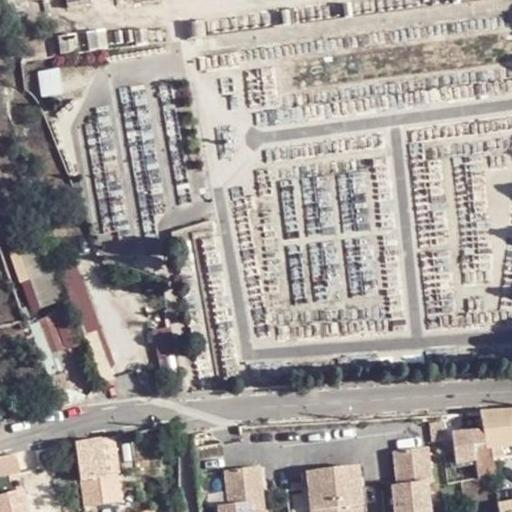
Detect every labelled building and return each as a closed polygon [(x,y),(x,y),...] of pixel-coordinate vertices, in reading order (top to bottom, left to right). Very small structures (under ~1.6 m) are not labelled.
[(37,70),(40,95),(60,92),(57,68),(37,70)] [(29,310),(61,300),(41,239),(9,250),(29,310)] [(29,323),(41,357),(75,344),(63,311),(29,323)] [(511,411),(479,413),(483,430),(483,434),(485,446),(486,451),(492,450),(511,447),(511,411)] [(483,434),(483,430),(451,436),(456,465),(475,462),(472,448),(473,448),(485,446),(483,434)] [(100,477),(113,474),(116,473),(111,437),(94,440),(100,477)] [(94,440),(73,444),(84,510),(119,505),(113,474),(100,477),(94,440)] [(495,479),(493,468),(496,468),(492,450),(486,451),(485,446),(473,448),(479,481),(495,479)] [(427,450),(417,451),(419,468),(429,467),(427,450)] [(393,488),(395,511),(429,511),(426,485),(431,485),(429,467),(419,468),(417,451),(393,454),(397,488),(393,488)] [(362,511),(358,470),(308,475),(312,511),(362,511)] [(216,476),(220,511),(259,511),(259,507),(264,507),(260,472),(216,476)]
